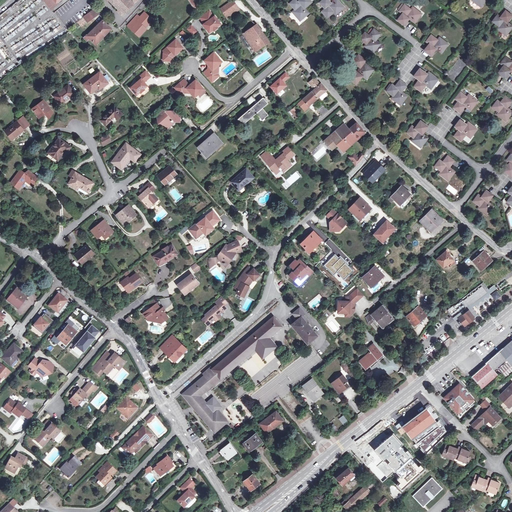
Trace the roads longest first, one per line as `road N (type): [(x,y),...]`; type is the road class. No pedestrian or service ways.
road 1 (residential): [(379,143),(276,251),(261,305),(158,397)]
road 2 (primary): [(344,443),(511,308)]
road 3 (unknown): [(267,288),(300,302),(324,338),(260,397)]
road 4 (residential): [(114,329),(54,406),(22,433)]
